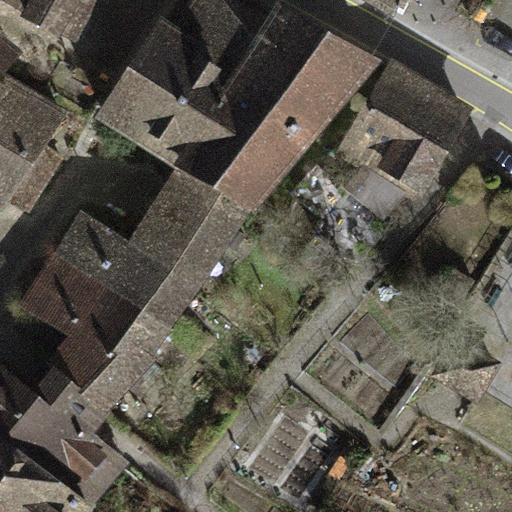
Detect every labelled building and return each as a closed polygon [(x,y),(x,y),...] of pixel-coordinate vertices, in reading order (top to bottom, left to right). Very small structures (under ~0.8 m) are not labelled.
[(21,11),(41,22),(52,0),(12,0),(24,6),(21,11)] [(75,41),(98,0),(52,0),(41,22),(75,41)] [(191,0),(182,15),(177,24),(239,61),(270,8),(256,0),(191,0)] [(239,61),(178,164),(255,210),(382,57),(280,0),(275,0),(270,8),(239,61)] [(376,0),(402,14),(408,0),(376,0)] [(239,61),(177,24),(160,13),(110,94),(96,115),(178,164),(239,61)] [(0,23),(0,73),(2,71),(25,49),(2,30),(5,27),(0,23)] [(393,57),(338,152),(420,200),(476,105),(393,57)] [(46,145),(69,110),(2,71),(0,73),(0,207),(1,208),(46,145)] [(69,161),(46,145),(1,208),(23,221),(69,161)] [(161,189),(129,238),(203,285),(255,210),(178,164),(161,189)] [(203,285),(129,238),(82,209),(55,250),(174,326),(203,285)] [(174,326),(55,250),(20,304),(68,334),(136,378),(155,353),(174,326)] [(37,374),(30,382),(95,433),(101,424),(136,378),(68,334),(37,374)] [(502,364),(457,335),(432,375),(478,403),(502,364)] [(132,461),(95,433),(30,382),(0,359),(0,431),(96,506),(132,461)] [(91,511),(96,506),(0,431),(0,511),(91,511)]
